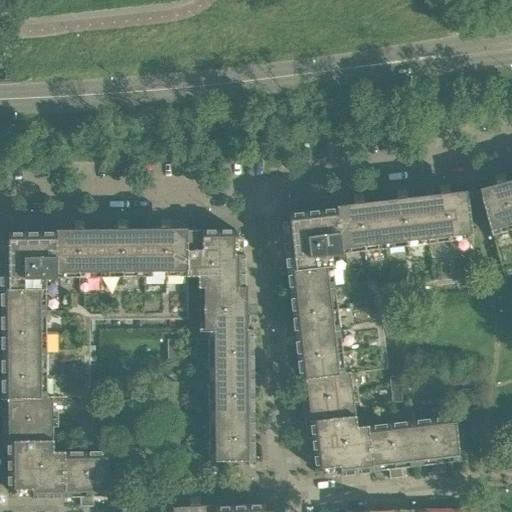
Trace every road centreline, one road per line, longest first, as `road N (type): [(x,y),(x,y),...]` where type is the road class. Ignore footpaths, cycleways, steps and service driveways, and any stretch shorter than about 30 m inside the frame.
road 1 (tertiary): [(0,100),(404,57)]
road 2 (residential): [(260,189),(303,171),(465,154),(511,131)]
road 3 (residential): [(0,192),(260,189)]
road 4 (residential): [(296,492),(406,492),(478,481)]
road 5 (residential): [(271,327),(260,189)]
